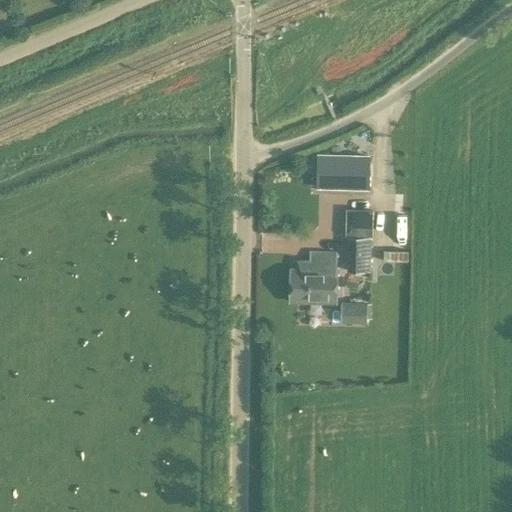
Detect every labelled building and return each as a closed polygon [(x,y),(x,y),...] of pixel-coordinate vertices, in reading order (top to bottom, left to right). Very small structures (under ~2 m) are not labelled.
[(319,155),(318,188),(371,189),(372,156),(319,155)] [(347,210),(347,236),(373,236),(373,210),(347,210)] [(348,270),(370,271),(370,238),(348,237),(348,270)] [(336,269),(335,269),(335,253),(309,252),(309,260),(299,259),(299,268),(289,268),(288,301),(335,302),(336,269)] [(366,322),(366,302),(342,302),(342,322),(366,322)]
